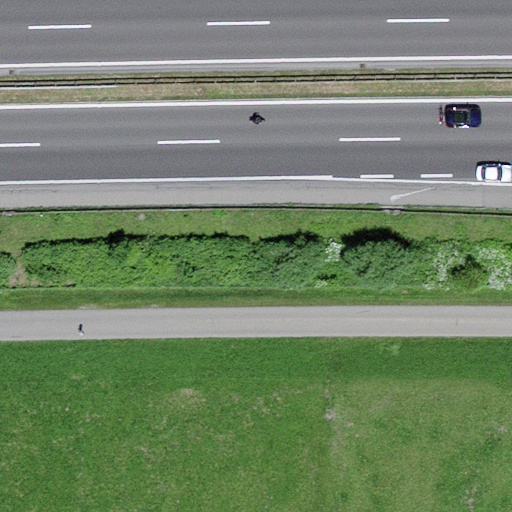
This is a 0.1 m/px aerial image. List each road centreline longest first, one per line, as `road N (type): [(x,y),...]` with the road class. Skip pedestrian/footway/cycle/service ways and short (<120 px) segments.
road 1 (motorway): [(511,19),(0,27)]
road 2 (motorway): [(0,148),(511,141)]
road 3 (track): [(511,324),(0,328)]
